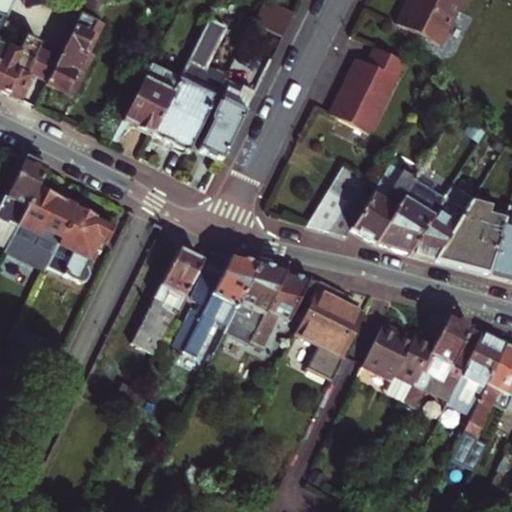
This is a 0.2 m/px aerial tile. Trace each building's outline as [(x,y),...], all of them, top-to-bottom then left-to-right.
[(75,78),(86,54),(93,40),(87,37),(95,21),(104,0),(88,0),(88,1),(60,59),(48,83),(47,86),(63,94),(71,76),(75,78)] [(439,46),(462,0),(406,0),(395,24),(439,46)] [(281,41),(292,18),(263,4),(251,27),(281,41)] [(87,37),(93,40),(101,24),(95,21),(87,37)] [(152,138),(188,155),(222,87),(225,80),(226,78),(207,69),(226,29),(209,21),(197,46),(180,80),(152,138)] [(0,93),(16,101),(29,74),(34,77),(48,83),(60,59),(41,50),(42,47),(25,39),(17,55),(0,46),(0,93)] [(250,71),(261,52),(242,42),(232,61),(250,71)] [(396,60),(366,47),(359,63),(348,58),(339,79),(342,80),(338,88),(336,87),(323,115),(363,133),(396,60)] [(92,57),(86,54),(75,78),(71,76),(63,94),(68,96),(75,94),(92,57)] [(122,123),(152,138),(180,80),(151,66),(122,123)] [(29,74),(16,101),(21,104),(34,77),(29,74)] [(240,96),(243,89),(225,80),(222,87),(226,88),(240,96)] [(222,161),(255,94),(243,89),(240,96),(226,88),(210,121),(211,121),(198,149),(222,161)] [(19,226),(37,189),(46,171),(19,158),(7,183),(12,186),(7,196),(6,195),(0,206),(0,246),(7,250),(19,226)] [(371,193),(363,209),(362,208),(350,231),(376,246),(401,200),(414,175),(387,160),(370,193),(371,193)] [(325,190),(345,201),(354,206),(355,205),(368,181),(339,166),(325,190)] [(57,252),(79,208),(77,209),(37,189),(19,226),(36,234),(33,241),(57,252)] [(408,256),(435,263),(466,205),(468,201),(444,189),(430,216),(408,256)] [(325,190),(304,226),(327,233),(345,201),(325,190)] [(401,200),(376,246),(408,256),(430,216),(401,200)] [(327,233),(339,236),(354,206),(345,201),(327,233)] [(57,252),(49,268),(79,283),(88,281),(91,273),(87,264),(100,238),(110,235),(111,232),(109,225),(95,218),(91,209),(85,205),(79,208),(57,252)] [(362,208),(355,205),(354,206),(339,236),(345,238),(350,231),(362,208)] [(466,205),(435,263),(487,277),(503,215),(466,205)] [(503,215),(487,277),(511,283),(511,281),(511,211),(504,210),(503,215)] [(130,344),(155,356),(202,262),(177,250),(130,344)] [(229,327),(260,266),(214,253),(193,295),(195,303),(200,305),(196,313),(201,315),(184,352),(173,373),(186,379),(216,320),(229,327)] [(251,346),(253,342),(287,274),(260,266),(229,327),(225,333),(251,346)] [(287,274),(253,342),(266,349),(282,318),(290,323),(301,301),(310,305),(320,285),(321,284),(287,274)] [(307,369),(333,382),(365,318),(340,306),(345,297),(320,285),(310,305),(294,336),(318,348),(307,369)] [(201,315),(196,313),(191,310),(173,346),(184,352),(201,315)] [(266,349),(275,353),(290,323),(282,318),(266,349)] [(448,318),(434,347),(414,387),(422,391),(430,377),(443,383),(450,368),(462,374),(482,334),(452,319),(448,318)] [(414,387),(434,347),(416,338),(414,343),(384,327),(363,368),(394,384),(396,379),(413,388),(414,387)] [(456,387),(481,399),(507,346),(482,334),(462,374),(456,387)] [(511,348),(507,346),(481,399),(453,457),(465,463),(492,407),(503,412),(506,406),(511,394),(511,348)] [(135,390),(125,384),(114,405),(125,410),(135,390)]
